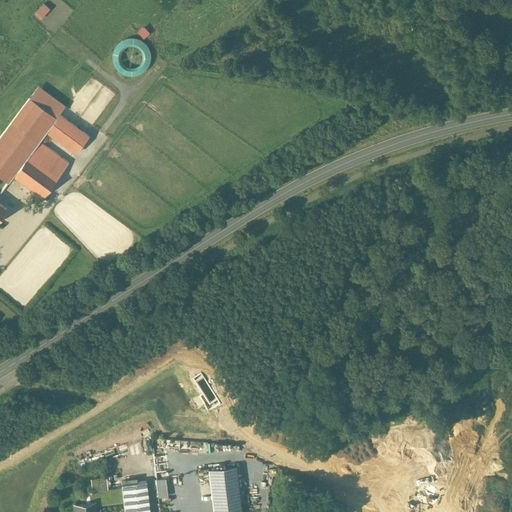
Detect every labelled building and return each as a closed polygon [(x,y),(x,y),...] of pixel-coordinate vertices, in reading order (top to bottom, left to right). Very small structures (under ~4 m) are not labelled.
[(43,18),(53,6),(46,1),(36,12),(43,18)] [(146,24),(139,30),(146,37),(152,30),(146,24)] [(153,47),(141,37),(129,35),(125,40),(131,44),(136,45),(144,51),(138,59),(127,57),(121,52),(117,51),(115,62),(128,72),(141,75),(149,64),(150,58),(147,55),(153,47)] [(29,97),(0,136),(0,175),(8,182),(13,175),(28,155),(39,140),(39,141),(46,131),(56,117),(29,97)] [(88,136),(59,114),(56,117),(46,131),(75,153),(88,136)] [(39,141),(39,140),(28,155),(58,177),(68,162),(39,141)] [(58,177),(28,155),(13,175),(42,197),(58,177)] [(427,390),(404,391),(404,403),(428,402),(427,390)] [(390,395),(378,395),(381,442),(403,440),(403,447),(417,446),(417,437),(430,437),(428,411),(414,411),(414,421),(403,422),(403,416),(392,416),(390,395)] [(240,511),(237,466),(210,469),(213,511),(240,511)] [(148,511),(145,479),(121,481),(121,486),(123,502),(123,511),(148,511)] [(121,486),(105,487),(106,503),(123,502),(121,486)] [(84,489),(84,502),(94,501),(94,503),(106,503),(105,487),(84,489)] [(84,502),(73,503),(74,511),(99,511),(99,507),(94,508),(94,503),(94,501),(84,502)]
